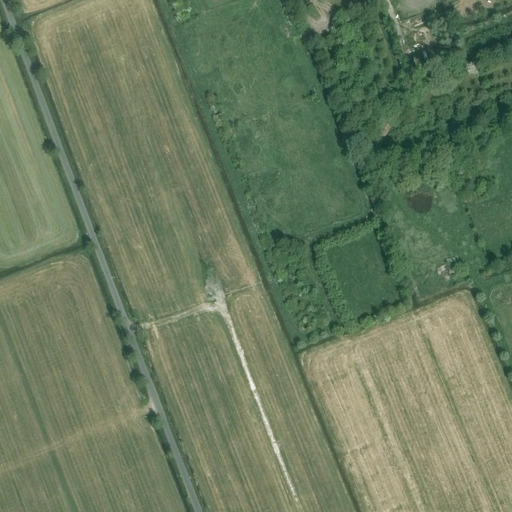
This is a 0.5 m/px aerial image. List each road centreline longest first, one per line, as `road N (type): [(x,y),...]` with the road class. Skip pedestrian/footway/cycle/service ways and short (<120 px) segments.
road 1 (unclassified): [(198,511),(3,0)]
road 2 (track): [(129,334),(204,306),(227,317),(302,511)]
